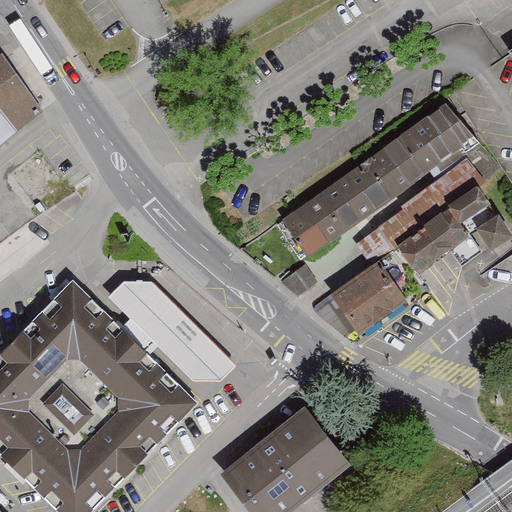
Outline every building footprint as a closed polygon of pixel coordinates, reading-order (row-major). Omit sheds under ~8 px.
[(6,62),(0,66),(0,151),(47,118),(6,62)] [(453,106),(283,229),(306,261),(463,148),(469,155),(482,146),(453,106)] [(482,195),(337,297),(363,334),(420,293),(410,280),(454,249),(468,269),(511,238),(482,195)] [(119,281),(108,291),(195,378),(224,378),(235,373),(237,362),(154,278),(126,274),(119,281)] [(76,282),(0,359),(0,450),(63,511),(97,511),(202,404),(76,282)] [(285,511),(345,465),(306,418),(232,478),(259,511),(285,511)]
